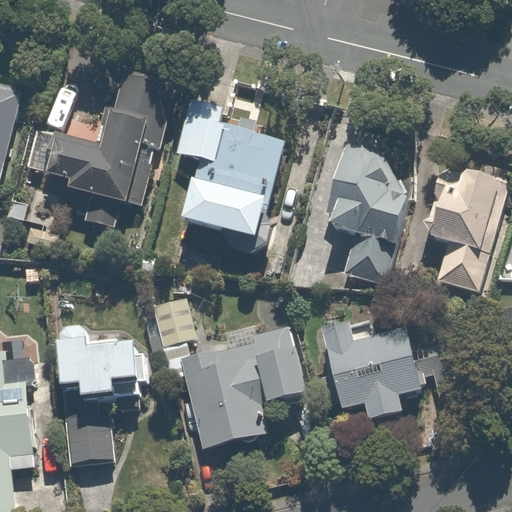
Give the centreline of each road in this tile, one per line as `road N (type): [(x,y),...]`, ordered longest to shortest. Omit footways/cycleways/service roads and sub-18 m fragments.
road 1 (residential): [(511,86),(315,33)]
road 2 (residential): [(511,471),(385,511)]
road 3 (residential): [(315,33),(187,0)]
